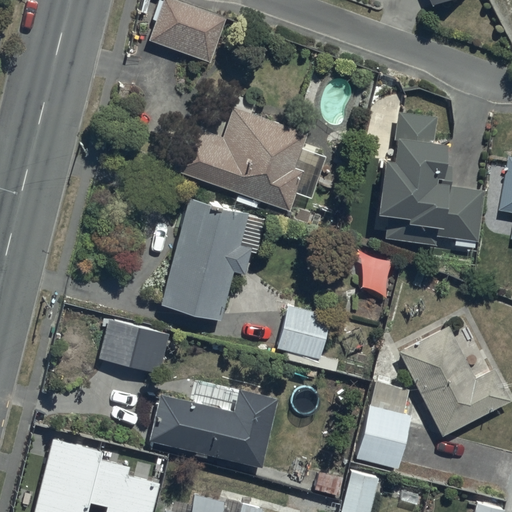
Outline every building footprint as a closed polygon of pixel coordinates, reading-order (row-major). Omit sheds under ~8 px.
[(225,11),(190,0),(159,0),(148,36),(210,56),(225,11)] [(188,117),(172,163),(288,204),(294,184),(311,190),(326,149),(300,140),(305,126),(233,101),(223,129),(188,117)] [(435,108),(396,104),(393,145),(382,144),(378,199),(387,199),(385,231),(436,235),(436,229),(454,230),(453,241),(473,242),(474,233),(477,234),(481,182),(450,179),(451,160),(443,159),(446,128),(434,127),(435,108)] [(511,148),(510,148),(502,200),(511,201),(511,148)] [(247,208),(247,205),(188,190),(160,296),(221,312),(233,263),(244,266),(249,244),(257,246),(266,212),(247,208)] [(330,309),(288,298),(276,341),(284,343),(282,352),(335,366),(338,354),(320,349),(330,309)] [(108,311),(98,351),(159,367),(169,326),(108,311)] [(448,317),(397,343),(441,430),(511,395),(494,359),(474,369),(448,317)] [(375,372),(354,450),(396,461),(410,407),(402,405),(409,381),(375,372)] [(261,457),(276,388),(237,380),(232,402),(157,385),(147,433),(261,457)] [(98,447),(100,438),(50,426),(32,504),(42,507),(41,511),(43,511),(81,511),(87,490),(105,494),(100,511),(147,511),(157,471),(126,464),(128,454),(98,447)] [(347,473),(341,495),(339,505),(367,511),(378,468),(350,461),(347,473)] [(341,495),(347,473),(317,465),(311,488),(341,495)] [(266,511),(260,511),(262,500),(240,494),(237,507),(222,504),(224,493),(193,486),(188,507),(165,501),(162,511),(266,511)] [(477,495),(472,511),(500,511),(503,502),(477,495)]
